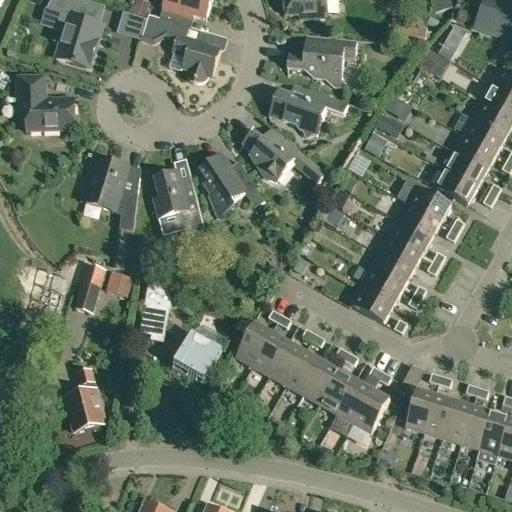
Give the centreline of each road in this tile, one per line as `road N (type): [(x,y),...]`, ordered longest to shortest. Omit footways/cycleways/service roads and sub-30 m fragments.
road 1 (unclassified): [(417,511),(320,483),(145,458),(66,477)]
road 2 (residential): [(159,127),(199,135),(247,94),(257,49),(250,0)]
road 3 (residential): [(452,357),(429,350),(403,358),(282,290)]
road 4 (residential): [(163,119),(152,88),(136,83),(113,95),(108,112),(120,134),(137,139),(159,127)]
road 5 (residential): [(452,357),(511,238)]
